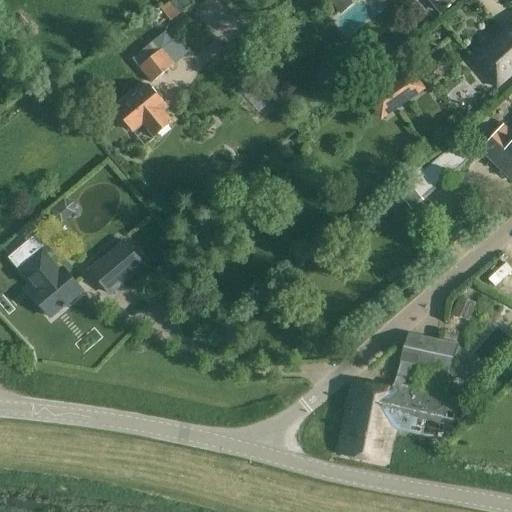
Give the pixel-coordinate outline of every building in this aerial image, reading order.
[(189,0),(172,0),(161,9),(169,19),(191,3),(189,0)] [(349,0),(328,0),(329,0),(339,12),(351,2),(349,0)] [(429,0),(440,12),(454,0),(429,0)] [(511,23),(472,60),(496,87),(511,72),(511,23)] [(138,67),(152,83),(174,63),(161,47),(138,67)] [(394,111),(426,89),(412,68),(380,90),(394,111)] [(116,112),(132,131),(142,123),(154,137),(172,122),(160,107),(165,103),(149,84),(116,112)] [(511,134),(504,126),(480,148),(511,179),(511,177),(511,134)] [(457,143),(415,178),(429,196),(471,160),(457,143)] [(109,293),(145,263),(123,239),(89,268),(109,293)] [(62,266),(59,269),(43,249),(19,269),(36,289),(30,294),(50,317),(82,290),(62,266)] [(468,319),(473,307),(460,302),(455,314),(468,319)] [(450,370),(455,345),(408,335),(400,360),(450,370)] [(455,398),(391,384),(389,390),(353,382),(337,453),(386,463),(394,427),(446,438),(455,398)]
